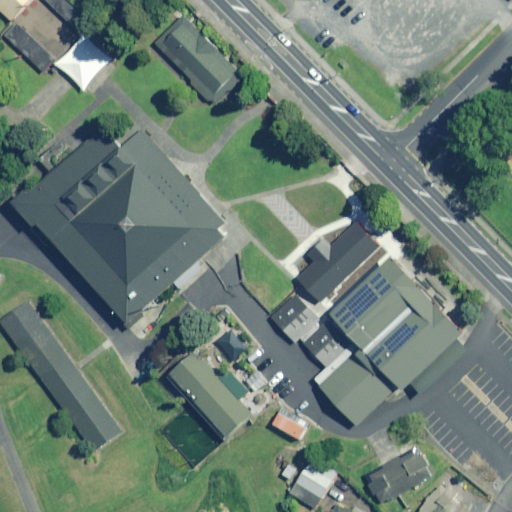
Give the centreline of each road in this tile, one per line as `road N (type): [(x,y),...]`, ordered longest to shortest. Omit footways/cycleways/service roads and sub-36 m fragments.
road 1 (tertiary): [(391,161),(231,0)]
road 2 (tertiary): [(511,282),(391,161)]
road 3 (residential): [(391,161),(511,42)]
